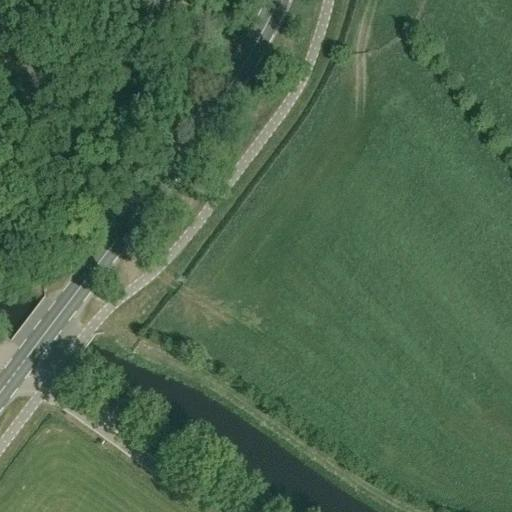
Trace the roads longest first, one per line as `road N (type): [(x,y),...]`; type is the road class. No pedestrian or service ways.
road 1 (secondary): [(19,369),(214,113),(275,0)]
road 2 (unclassified): [(214,511),(19,369)]
